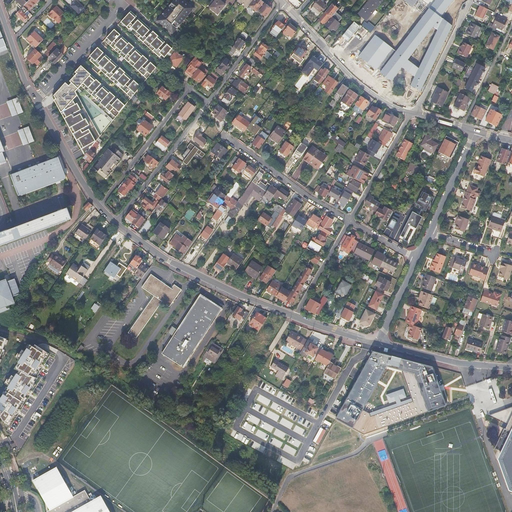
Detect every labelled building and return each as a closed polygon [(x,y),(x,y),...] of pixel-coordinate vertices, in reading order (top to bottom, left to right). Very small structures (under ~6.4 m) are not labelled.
[(14,0),(18,4),(16,6),(20,10),(30,0),(14,0)] [(30,0),(20,10),(16,14),(24,22),(28,18),(26,15),(29,12),(28,10),(38,0),(30,0)] [(75,0),(70,5),(78,13),(83,7),(75,0)] [(193,7),(184,0),(172,0),(156,20),(172,33),(193,7)] [(224,5),(218,0),(215,0),(208,9),(216,15),(224,5)] [(264,4),(258,0),(253,0),(246,8),(250,12),(253,9),(257,12),(264,4)] [(321,0),(317,0),(310,9),(318,16),(326,6),(321,2),(322,2),(321,1),(321,0)] [(382,0),(369,0),(369,1),(358,14),(366,20),(376,7),(382,0)] [(453,0),(434,0),(429,8),(441,17),(453,0)] [(486,6),(477,1),(472,10),(482,14),(486,6)] [(492,1),(489,6),(491,7),(487,16),(491,18),(493,15),(493,13),(498,4),(492,1)] [(328,8),(325,12),(318,20),(323,24),(325,21),(326,22),(331,16),(331,17),(335,12),(338,9),(332,4),(328,8)] [(57,5),(49,13),(53,17),(54,16),(60,22),(65,17),(62,14),(64,12),(57,5)] [(271,10),(265,5),(259,12),(265,17),(271,10)] [(441,17),(429,8),(380,71),(391,80),(401,67),(407,60),(441,17)] [(399,28),(404,32),(412,20),(398,10),(392,19),(401,25),(399,28)] [(126,15),(121,21),(160,57),(162,54),(165,56),(173,47),(168,43),(162,49),(159,46),(164,41),(158,36),(159,34),(154,30),(147,36),(145,34),(150,29),(138,18),(133,23),(131,21),(136,16),(130,11),(126,15)] [(342,17),(335,12),(331,17),(325,25),(331,30),(334,28),(336,29),(340,24),(338,22),(342,17)] [(493,15),(491,18),(488,24),(493,26),(502,31),(506,21),(493,15)] [(421,91),(452,26),(443,19),(419,68),(414,77),(410,86),(421,91)] [(275,25),(274,24),(271,28),(279,34),(281,30),(284,27),(284,26),(285,25),(282,22),(281,24),(278,22),(275,25)] [(287,23),(284,27),(281,30),(284,32),(283,34),(286,36),(287,34),(291,38),(297,30),(287,23)] [(481,28),(471,23),(466,34),(475,39),(481,28)] [(367,24),(364,27),(371,32),(373,29),(367,24)] [(105,41),(146,78),(157,67),(151,61),(145,68),(143,65),(148,59),(144,54),(142,55),(136,49),(131,54),(129,53),(135,45),(129,41),(128,42),(122,36),(117,41),(115,40),(121,33),(115,27),(111,32),(104,40),(105,41)] [(43,40),(34,31),(26,39),(29,42),(28,43),(32,46),(33,45),(35,48),(43,40)] [(499,37),(492,33),(485,47),(493,50),(499,37)] [(350,52),(358,42),(347,34),(339,43),(350,52)] [(376,69),(392,48),(375,35),(359,56),(376,69)] [(67,37),(64,41),(71,47),(74,44),(67,37)] [(237,39),(239,40),(233,48),(231,46),(227,51),(232,56),(237,50),(239,51),(245,43),(238,37),(237,39)] [(57,47),(52,42),(46,49),(48,51),(45,54),(48,57),(57,47)] [(459,49),(458,48),(456,53),(466,58),(471,47),(463,42),(461,46),(459,49)] [(262,44),(257,51),(263,55),(262,55),(268,60),(272,55),(266,51),(268,48),(262,44)] [(92,56),(89,59),(131,97),(140,85),(135,78),(128,85),(126,84),(131,78),(124,73),(126,71),(120,65),(114,73),(112,70),(117,65),(105,54),(100,60),(98,58),(104,51),(98,45),(94,49),(90,53),(92,56)] [(293,54),(290,58),(300,66),(303,61),(301,59),(303,56),(305,57),(306,55),(305,54),(306,53),(298,47),(293,54)] [(41,56),(34,49),(26,57),(33,64),(34,63),(37,65),(43,60),(40,57),(41,56)] [(63,55),(56,49),(49,58),(52,61),(51,62),(55,65),(63,55)] [(184,59),(176,52),(168,62),(176,68),(184,59)] [(318,72),(323,64),(313,57),(301,72),(308,77),(314,69),(318,72)] [(189,65),(190,66),(185,71),(188,73),(188,74),(192,77),(198,70),(197,69),(201,64),(201,63),(194,58),(189,65)] [(451,67),(462,71),(465,61),(454,58),(451,67)] [(230,63),(226,59),(219,68),(218,67),(216,71),(221,75),(230,63)] [(257,63),(251,59),(248,62),(254,67),(257,63)] [(419,68),(407,60),(401,67),(414,77),(419,68)] [(197,69),(198,70),(192,77),(197,82),(199,81),(200,82),(207,73),(203,70),(201,72),(199,70),(203,66),(201,64),(197,69)] [(251,68),(246,65),(238,75),(243,79),(246,75),(248,76),(250,74),(248,72),(251,68)] [(55,100),(85,155),(126,105),(118,97),(116,99),(112,104),(110,102),(116,95),(111,90),(109,91),(103,85),(97,91),(96,89),(101,84),(96,79),(95,81),(90,76),(91,75),(81,66),(78,69),(75,72),(77,74),(70,81),(72,83),(69,86),(65,83),(54,95),(57,99),(55,100)] [(444,67),(442,71),(457,78),(458,74),(444,67)] [(162,72),(156,68),(152,73),(155,76),(157,74),(159,76),(162,72)] [(323,72),(321,70),(314,80),(320,84),(329,72),(325,69),(323,72)] [(211,71),(209,74),(217,80),(219,77),(211,71)] [(216,82),(208,76),(201,85),(209,90),(216,82)] [(295,86),(299,88),(304,79),(301,77),(295,86)] [(338,83),(329,77),(323,84),(328,88),(327,90),(331,92),(338,83)] [(236,83),(235,82),(233,85),(243,92),(248,86),(239,79),(236,83)] [(466,85),(460,82),(457,88),(463,91),(466,85)] [(348,88),(343,84),(337,93),(342,97),(348,88)] [(498,89),(490,86),(487,92),(494,96),(495,93),(498,89)] [(171,93),(162,87),(157,94),(165,101),(171,93)] [(237,92),(231,88),(224,98),(222,101),(227,106),(229,102),(228,101),(233,95),(234,96),(237,92)] [(357,96),(350,90),(341,104),(342,105),(347,108),(348,109),(357,96)] [(447,95),(436,90),(430,101),(441,106),(447,95)] [(470,99),(460,94),(454,106),(464,111),(470,99)] [(368,102),(361,97),(353,109),(353,112),(357,114),(360,114),(368,102)] [(16,100),(8,103),(13,115),(21,112),(16,100)] [(195,108),(188,103),(178,115),(185,120),(195,108)] [(480,108),(476,106),(472,115),(481,119),(487,107),(481,104),(480,108)] [(228,113),(219,106),(213,113),(214,114),(213,115),(221,122),(228,113)] [(375,109),(372,107),(367,115),(375,121),(381,112),(376,108),(375,109)] [(142,112),(145,115),(144,116),(151,121),(154,117),(144,110),(142,112)] [(502,115),(491,110),(485,121),(496,126),(502,115)] [(399,118),(387,113),(383,122),(394,127),(399,118)] [(238,115),(232,123),(244,132),(246,129),(250,124),(238,115)] [(250,124),(246,129),(254,134),(259,127),(257,126),(259,123),(260,124),(263,120),(256,115),(250,124)] [(362,119),(359,117),(353,125),(357,127),(362,119)] [(152,127),(144,121),(137,130),(145,136),(152,127)] [(378,125),(375,123),(367,136),(371,138),(373,135),(372,134),(378,125)] [(287,132),(278,125),(270,137),(279,144),(287,132)] [(28,129),(19,132),(24,144),(32,141),(28,129)] [(392,134),(385,129),(379,139),(381,140),(387,143),(392,134)] [(262,131),(252,145),(258,149),(268,136),(262,131)] [(171,142),(162,135),(156,143),(156,144),(160,147),(161,147),(162,145),(166,148),(171,142)] [(338,145),(343,148),(346,144),(333,135),(330,139),(338,145)] [(425,135),(420,145),(423,147),(421,152),(430,157),(436,144),(429,140),(430,137),(425,135)] [(458,142),(448,137),(440,153),(450,159),(458,142)] [(369,155),(373,157),(375,153),(376,154),(381,144),(379,143),(372,139),(364,152),(369,155)] [(413,144),(405,140),(396,156),(404,161),(413,144)] [(99,143),(96,141),(85,155),(83,157),(90,162),(96,155),(93,153),(97,147),(96,146),(99,143)] [(293,147),(286,142),(278,154),(285,159),(293,147)] [(204,154),(190,143),(187,147),(188,148),(181,156),(184,158),(181,161),(186,165),(196,153),(202,157),(204,154)] [(226,151),(217,144),(211,152),(220,159),(226,151)] [(301,144),(299,147),(295,152),(301,156),(307,148),(301,144)] [(343,148),(338,145),(335,150),(340,153),(343,148)] [(327,157),(311,147),(303,160),(318,170),(327,157)] [(101,158),(102,159),(100,162),(99,161),(93,168),(97,172),(99,169),(100,170),(99,171),(105,176),(110,171),(107,169),(112,163),(114,166),(120,159),(118,158),(122,154),(114,148),(110,152),(108,149),(101,158)] [(510,152),(502,149),(497,162),(506,165),(510,152)] [(354,161),(364,166),(367,162),(366,161),(369,155),(364,152),(360,150),(354,161)] [(158,163),(148,155),(144,160),(154,168),(158,163)] [(480,163),(479,165),(478,168),(476,167),(473,172),(475,173),(474,174),(482,177),(483,173),(485,173),(490,160),(480,156),(478,162),(480,163)] [(59,157),(10,175),(18,196),(66,178),(59,157)] [(183,166),(174,159),(167,167),(171,170),(172,168),(176,171),(177,170),(178,171),(183,166)] [(248,166),(238,160),(232,168),(239,173),(240,172),(242,174),(245,171),(248,166)] [(114,166),(112,163),(107,169),(110,171),(112,173),(116,167),(114,166)] [(418,168),(410,164),(406,171),(414,176),(418,168)] [(248,166),(245,171),(253,177),(256,172),(248,166)] [(335,169),(331,167),(325,175),(327,176),(329,174),(330,175),(335,169)] [(356,173),(357,173),(354,179),(363,184),(368,175),(358,170),(356,173)] [(129,179),(118,193),(125,198),(130,191),(131,192),(139,182),(138,182),(138,181),(140,178),(139,178),(131,172),(129,174),(132,176),(129,179)] [(163,173),(160,177),(167,183),(173,176),(169,172),(166,176),(163,173)] [(259,173),(252,183),(266,193),(271,186),(267,184),(265,186),(260,182),(258,185),(257,183),(262,175),(259,173)] [(351,184),(350,184),(347,187),(356,192),(360,185),(353,181),(351,184)] [(236,183),(231,189),(226,197),(224,199),(234,207),(237,203),(230,198),(239,185),(236,183)] [(266,193),(252,183),(238,203),(238,202),(237,203),(234,207),(238,209),(239,210),(243,205),(251,193),(261,200),(266,193)] [(476,196),(480,197),(481,192),(477,191),(478,188),(470,185),(467,192),(476,196)] [(169,191),(162,186),(153,198),(156,200),(159,202),(160,203),(162,200),(169,191)] [(271,186),(266,193),(270,196),(275,189),(271,186)] [(318,186),(314,192),(325,198),(328,192),(329,193),(332,189),(332,188),(328,186),(325,190),(318,186)] [(290,196),(279,188),(273,197),(284,205),(290,196)] [(329,193),(328,195),(337,201),(341,194),(332,189),(329,193)] [(217,190),(214,194),(220,198),(219,199),(222,201),(224,199),(226,197),(217,190)] [(352,195),(345,191),(338,202),(341,204),(340,206),(344,208),(352,195)] [(433,196),(422,191),(416,204),(422,207),(421,209),(426,211),(433,196)] [(464,196),(465,196),(461,208),(471,212),(475,200),(474,200),(476,196),(467,192),(465,192),(464,196)] [(261,200),(251,193),(243,205),(245,207),(252,196),(259,202),(261,200)] [(210,198),(211,199),(209,202),(217,208),(216,209),(217,211),(221,206),(224,202),(222,201),(219,199),(213,195),(213,194),(210,198)] [(369,196),(364,204),(376,211),(380,204),(372,199),(373,198),(369,196)] [(223,207),(225,205),(232,210),(228,215),(229,216),(224,223),(227,225),(231,219),(238,209),(234,207),(224,199),(222,201),(224,202),(221,206),(223,207)] [(302,204),(295,199),(286,212),(285,213),(292,218),(302,204)] [(145,203),(146,204),(143,208),(147,212),(150,208),(153,210),(159,202),(156,200),(153,204),(147,200),(145,203)] [(162,200),(160,203),(155,208),(161,213),(167,205),(162,200)] [(92,206),(89,202),(83,208),(87,211),(92,206)] [(221,206),(217,211),(212,218),(216,222),(225,209),(223,207),(221,206)] [(274,206),(272,209),(280,215),(283,210),(283,209),(279,206),(278,207),(276,206),(276,207),(274,206)] [(382,211),(378,209),(375,215),(386,221),(392,211),(394,213),(395,210),(390,207),(389,210),(384,208),(382,211)] [(72,219),(68,208),(0,233),(0,246),(47,229),(72,219)] [(132,210),(125,219),(126,222),(128,223),(131,224),(132,222),(138,214),(139,213),(133,209),(132,210)] [(204,210),(203,209),(196,218),(199,220),(204,215),(202,213),(204,210)] [(239,210),(238,209),(231,219),(232,220),(239,210)] [(263,214),(258,221),(270,229),(279,215),(275,212),(271,219),(263,214)] [(423,218),(413,213),(400,237),(404,239),(410,226),(417,230),(423,218)] [(145,220),(138,214),(132,222),(139,228),(145,220)] [(321,220),(312,215),(307,223),(306,224),(315,229),(321,220)] [(282,217),(280,216),(273,226),(276,229),(283,218),(282,217)] [(455,221),(457,222),(456,225),(455,229),(464,232),(469,220),(457,216),(455,221)] [(505,221),(492,216),(488,227),(489,228),(490,227),(495,228),(494,230),(501,232),(505,221)] [(301,218),(298,217),(292,226),(301,232),(306,224),(307,223),(304,221),(305,220),(301,218)] [(324,223),(323,223),(318,230),(329,236),(333,230),(328,228),(332,221),(327,218),(324,223)] [(169,231),(161,224),(154,233),(163,240),(169,231)] [(91,232),(82,225),(76,234),(85,241),(91,232)] [(212,231),(206,227),(200,236),(206,239),(212,231)] [(106,236),(97,230),(90,239),(100,246),(106,236)] [(191,242),(178,233),(170,244),(183,254),(191,242)] [(325,239),(319,235),(315,243),(323,247),(325,243),(323,242),(325,239)] [(350,238),(346,236),(339,248),(348,253),(349,250),(350,251),(351,250),(356,242),(353,240),(354,238),(352,236),(350,238)] [(313,243),(311,242),(308,247),(314,251),(315,250),(319,252),(321,247),(313,243)] [(359,243),(354,251),(370,260),(375,251),(359,243)] [(194,251),(191,249),(185,258),(190,261),(194,256),(191,254),(194,251)] [(386,256),(378,252),(372,263),(380,268),(381,267),(385,257),(386,256)] [(433,262),(432,261),(429,268),(439,272),(445,256),(437,253),(433,262)] [(51,255),(47,262),(50,264),(49,265),(60,272),(66,263),(61,259),(61,260),(55,256),(54,257),(51,255)] [(242,261),(232,255),(228,261),(226,264),(236,270),(242,261)] [(142,261),(135,256),(130,264),(137,269),(142,261)] [(398,264),(385,257),(381,267),(394,273),(398,264)] [(221,261),(219,259),(213,267),(220,273),(226,264),(228,261),(223,258),(221,261)] [(460,259),(456,258),(453,268),(460,271),(460,272),(463,273),(467,260),(464,259),(463,260),(460,259)] [(500,268),(501,269),(501,271),(499,277),(508,280),(511,266),(511,259),(510,259),(508,265),(501,263),(500,268)] [(264,267),(252,260),(244,272),(255,280),(264,267)] [(268,276),(264,273),(259,280),(266,284),(269,280),(270,281),(281,263),(278,260),(268,276)] [(120,269),(110,263),(104,271),(114,278),(120,269)] [(80,269),(74,264),(67,275),(73,279),(74,277),(78,279),(76,281),(79,284),(88,271),(82,266),(80,269)] [(148,269),(142,264),(134,275),(141,279),(148,269)] [(478,266),(473,264),(470,275),(481,279),(481,280),(485,281),(488,271),(485,270),(485,268),(480,267),(477,267),(478,266)] [(311,267),(308,265),(298,280),(304,283),(313,269),(311,267)] [(363,274),(360,278),(372,284),(374,280),(363,274)] [(427,274),(424,281),(421,287),(431,291),(437,278),(427,274)] [(162,283),(150,275),(141,288),(153,297),(162,283)] [(0,312),(10,309),(8,305),(14,303),(12,297),(20,294),(14,278),(6,281),(5,279),(4,280),(0,281),(0,312)] [(304,283),(298,280),(291,293),(296,296),(297,296),(304,283)] [(391,284),(384,280),(380,288),(387,292),(391,284)] [(351,286),(342,281),(336,291),(341,294),(342,293),(346,295),(351,286)] [(282,288),(272,282),(266,291),(276,297),(282,288)] [(171,289),(162,283),(153,297),(128,334),(136,339),(161,302),(169,307),(180,290),(174,285),(171,289)] [(290,294),(282,288),(276,297),(285,303),(290,294)] [(420,296),(423,297),(422,300),(420,300),(418,305),(428,309),(433,295),(422,291),(420,296)] [(495,294),(485,291),(481,301),(498,306),(502,294),(496,292),(496,294),(495,294)] [(291,293),(290,294),(285,303),(282,307),(288,309),(296,296),(291,293)] [(201,295),(200,294),(160,353),(182,368),(222,309),(221,308),(220,309),(201,296),(201,295)] [(382,298),(374,294),(367,309),(374,313),(382,298)] [(311,305),(309,304),(305,309),(315,315),(321,306),(322,307),(327,299),(323,297),(319,304),(313,301),(311,305)] [(478,301),(468,297),(464,309),(474,313),(475,308),(478,301)] [(344,309),(340,317),(349,321),(353,313),(352,312),(355,307),(347,303),(344,309)] [(423,310),(412,305),(406,322),(410,323),(416,326),(423,310)] [(344,309),(340,306),(335,317),(339,319),(340,317),(344,309)] [(248,314),(238,308),(232,316),(240,321),(241,318),(242,318),(242,319),(244,321),(248,314)] [(370,325),(376,314),(366,309),(359,323),(362,328),(370,325)] [(257,313),(252,321),(261,327),(266,319),(262,317),(260,319),(259,318),(261,316),(257,313)] [(492,317),(482,314),(478,326),(488,329),(492,317)] [(511,321),(506,319),(502,332),(511,335),(511,321)] [(408,328),(411,329),(408,336),(417,339),(422,328),(416,326),(410,323),(408,328)] [(463,326),(458,325),(455,334),(460,336),(463,326)] [(452,330),(446,328),(442,338),(448,340),(448,341),(450,342),(451,341),(453,336),(450,335),(452,330)] [(307,342),(291,332),(286,342),(302,351),(307,342)] [(0,361),(2,363),(10,339),(0,335),(0,361)] [(500,339),(499,338),(495,351),(504,354),(509,341),(509,342),(511,338),(501,335),(500,339)] [(483,344),(469,339),(466,349),(480,353),(483,344)] [(318,349),(307,342),(302,351),(300,354),(311,360),(312,358),(313,358),(318,349)] [(212,343),(210,346),(219,352),(221,349),(212,343)] [(21,368),(36,376),(49,357),(51,352),(38,344),(37,346),(36,346),(35,346),(33,345),(17,369),(20,370),(21,368)] [(219,352),(210,346),(204,355),(215,362),(217,358),(215,357),(219,352)] [(333,358),(320,351),(314,361),(327,369),(329,364),(333,358)] [(373,352),(336,418),(364,435),(446,405),(433,366),(373,352)] [(275,360),(272,365),(279,370),(275,376),(281,380),(289,368),(275,360)] [(329,364),(327,369),(324,373),(335,379),(341,370),(329,364)] [(9,391),(25,401),(38,382),(36,380),(38,377),(26,371),(23,375),(20,373),(9,391)] [(227,376),(220,372),(214,380),(221,385),(227,376)] [(286,378),(283,385),(287,388),(291,381),(286,378)] [(438,383),(443,394),(455,389),(451,380),(447,381),(446,380),(438,383)] [(0,410),(10,425),(25,402),(9,391),(4,398),(2,397),(0,398),(0,410)] [(511,407),(488,415),(501,427),(503,421),(502,421),(507,412),(509,413),(510,411),(511,409),(511,407)] [(495,448),(505,453),(507,448),(510,450),(509,451),(507,458),(506,465),(508,472),(511,479),(511,480),(511,407),(511,409),(510,411),(509,413),(507,412),(502,421),(503,421),(501,427),(504,428),(507,430),(506,432),(503,431),(495,448)] [(505,453),(495,448),(491,456),(503,491),(511,495),(511,480),(511,479),(508,472),(506,465),(507,458),(509,451),(510,450),(507,448),(505,453)] [(110,511),(101,496),(91,501),(85,490),(73,497),(56,467),(33,480),(51,511),(50,511),(110,511)]
